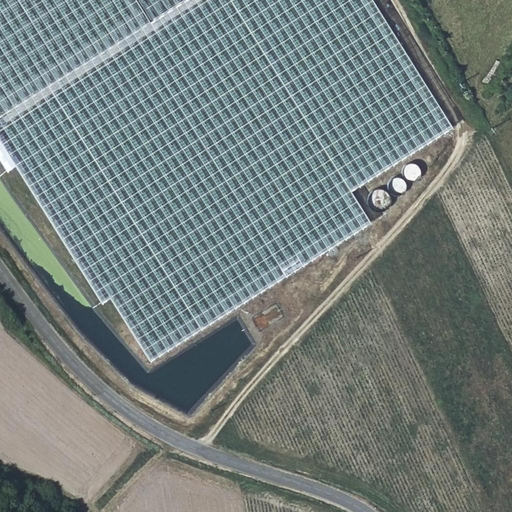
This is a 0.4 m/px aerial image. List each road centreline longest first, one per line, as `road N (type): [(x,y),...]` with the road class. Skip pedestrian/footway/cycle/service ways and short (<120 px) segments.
road 1 (track): [(431,60),(466,127),(205,455)]
road 2 (tertiary): [(362,511),(184,447),(136,419),(72,365),(0,271)]
